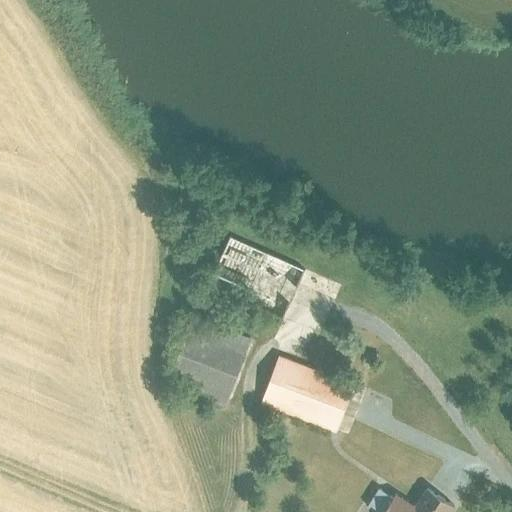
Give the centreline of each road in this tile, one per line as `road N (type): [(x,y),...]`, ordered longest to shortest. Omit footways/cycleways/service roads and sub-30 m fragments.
road 1 (track): [(511,480),(404,351),(362,320),(327,317)]
road 2 (track): [(277,350),(247,404),(238,511)]
road 3 (track): [(115,511),(0,464)]
